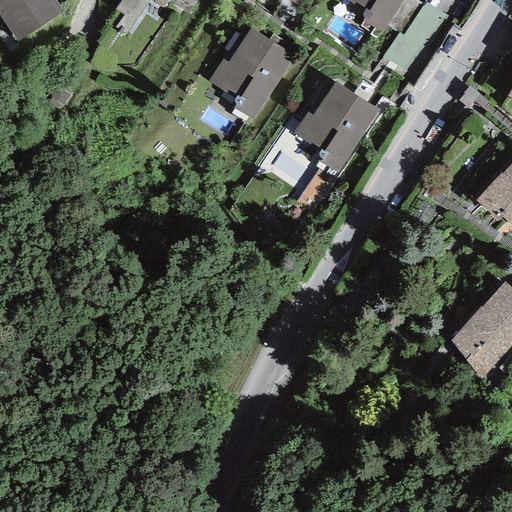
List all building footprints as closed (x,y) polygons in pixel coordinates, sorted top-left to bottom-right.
[(63,11),(54,0),(0,0),(0,17),(17,42),(63,11)] [(121,0),(115,9),(123,15),(115,27),(126,35),(149,0),(150,0),(162,8),(168,0),(190,15),(199,0),(121,0)] [(348,0),(364,10),(359,18),(361,19),(382,33),(387,25),(403,0),(348,0)] [(423,5),(415,0),(403,0),(387,25),(399,33),(403,35),(423,5)] [(453,21),(425,2),(423,5),(403,35),(399,33),(382,57),(415,79),(453,21)] [(269,40),(249,28),(227,62),(222,59),(208,82),(237,100),(233,108),(252,120),(297,49),(273,34),(269,40)] [(378,109),(335,81),(312,116),(307,112),(293,133),(324,151),(318,161),(337,173),(378,109)] [(511,162),(474,201),(497,223),(503,217),(511,225),(511,162)] [(511,345),(511,288),(504,282),(450,340),(480,381),(511,345)]
